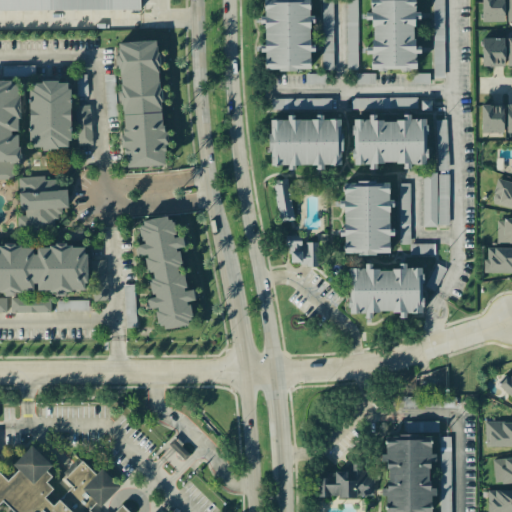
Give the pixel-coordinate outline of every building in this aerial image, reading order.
[(0,0),(0,11),(140,9),(139,0),(0,0)] [(310,68),(309,51),(313,51),(313,44),(309,44),(309,22),(313,22),(313,15),(308,15),(308,0),(263,0),(263,15),(259,15),(259,23),(263,23),(264,44),(259,44),(259,51),(264,51),(264,69),(277,68),(277,71),(295,70),(296,68),(310,68)] [(320,0),(322,70),(333,70),(331,0),(320,0)] [(345,0),(347,69),(358,69),(356,0),(345,0)] [(414,0),(414,11),(419,11),(419,18),(414,19),(414,26),(412,26),(412,38),(414,38),(414,45),(419,45),(419,53),(414,53),(415,68),(409,68),(409,70),(399,70),(399,69),(385,68),(385,70),(375,70),(375,69),(369,69),(369,53),(364,53),(364,46),(370,46),(370,39),(371,39),(371,27),(370,27),(370,19),(365,20),(364,12),(369,12),(368,0),(414,0)] [(442,0),(432,0),(433,61),(433,76),(443,76),(443,62),(442,0)] [(503,21),(502,0),(480,0),(481,22),(503,21)] [(481,66),(504,66),(503,38),(481,38),(481,66)] [(165,165),(157,40),(116,42),(123,148),(124,147),(125,168),(165,165)] [(2,75),(31,76),(31,66),(3,65),(2,75)] [(325,73),(305,74),(305,84),(325,83),(325,73)] [(353,84),(374,84),(374,73),(353,73),(353,84)] [(86,96),(86,75),(76,75),(76,96),(86,96)] [(0,136),(1,179),(13,179),(12,164),(19,164),(18,81),(0,80),(0,136)] [(29,148),(70,148),(69,81),(29,81),(29,148)] [(270,108),(330,109),(331,99),(271,97),(270,108)] [(350,98),(350,109),(416,107),(416,97),(350,98)] [(420,100),(430,100),(430,111),(420,111),(420,100)] [(75,105),(76,146),(91,145),(89,105),(75,105)] [(503,132),(502,105),(480,105),(480,132),(503,132)] [(352,118),(367,118),(367,114),(375,114),(375,119),(382,119),(382,121),(395,121),(394,119),(402,119),(402,114),(409,114),(409,119),(425,118),(425,124),(426,124),(426,134),(425,134),(425,148),(426,148),(427,158),(425,158),(425,164),(410,164),(410,169),(403,169),(402,163),(395,163),(395,162),(383,162),(383,163),(376,163),(376,168),(368,169),(368,164),(353,165),(353,159),(351,159),(351,149),(353,149),(352,134),(350,135),(350,125),(352,125),(352,118)] [(339,118),(322,119),(322,115),(315,115),(315,119),(293,119),(293,115),(286,115),(286,120),(269,120),(269,134),(267,134),(268,151),(270,151),(270,165),(286,165),(286,169),(294,169),(294,165),(315,164),(315,169),(323,169),(323,164),(340,164),(339,151),(342,151),(341,133),(339,132),(339,118)] [(437,170),(447,170),(446,120),(435,120),(437,170)] [(436,172),(436,226),(422,226),(422,172),(436,172)] [(448,174),(437,174),(437,225),(448,225),(448,174)] [(18,177),(19,213),(18,213),(18,230),(58,229),(57,208),(67,207),(66,189),(56,190),(56,179),(44,179),(44,176),(18,177)] [(293,219),(278,222),(271,181),(286,178),(293,219)] [(511,207),(511,182),(496,179),(490,202),(511,207)] [(389,252),(388,235),(393,235),(393,228),(388,228),(388,206),(392,206),(392,199),(388,199),(388,182),(374,182),(374,180),(356,180),(356,183),(342,183),(343,199),(338,199),(338,207),(343,207),(343,228),(339,228),(339,235),(343,235),(343,253),(357,252),(357,255),(374,254),(375,252),(389,252)] [(409,183),(398,183),(399,244),(409,243),(409,183)] [(141,220),(139,233),(141,244),(136,245),(135,255),(146,256),(144,272),(151,272),(150,282),(153,297),(145,298),(147,309),(156,307),(161,330),(188,325),(189,310),(188,301),(195,299),(193,289),(184,290),(185,284),(183,274),(177,274),(180,251),(184,246),(182,236),(173,237),(175,220),(156,217),(141,220)] [(496,242),(511,242),(511,218),(496,218),(496,242)] [(317,266),(316,242),(305,242),(305,244),(301,244),(301,235),(284,235),(284,251),(290,251),(290,262),(298,262),(298,264),(303,264),(305,264),(305,266),(317,266)] [(433,243),(409,244),(409,255),(433,254),(433,243)] [(84,292),(86,247),(34,245),(34,246),(1,245),(0,269),(0,294),(15,295),(15,291),(34,292),(34,290),(84,292)] [(484,272),(511,272),(511,247),(485,247),(484,272)] [(106,299),(105,260),(90,260),(92,300),(106,299)] [(348,267),(363,267),(363,263),(370,263),(371,268),(378,268),(378,270),(390,270),(390,268),(397,268),(397,263),(405,263),(405,268),(420,267),(420,273),(422,273),(422,283),(421,283),(420,297),(422,297),(422,307),(421,307),(421,313),(405,313),(405,318),(398,318),(398,312),(391,312),(391,311),(378,311),(379,312),(371,312),(372,317),(364,318),(364,313),(349,314),(349,308),(347,308),(346,298),(348,298),(348,283),(346,284),(346,274),(348,274),(348,267)] [(445,268),(435,263),(424,286),(434,291),(445,268)] [(125,327),(135,327),(134,284),(123,284),(125,327)] [(50,312),(50,298),(10,299),(10,313),(50,312)] [(87,300),(57,301),(57,310),(87,310),(87,300)] [(511,369),(498,385),(511,397),(511,369)] [(453,408),(453,397),(403,396),(403,407),(453,408)] [(430,433),(438,433),(438,421),(406,422),(406,436),(384,436),(385,454),(385,488),(380,488),(380,496),(384,496),(384,511),(430,511),(430,496),(431,496),(431,454),(430,454),(430,433)] [(511,421),(485,422),(485,447),(511,446),(511,421)] [(450,511),(449,436),(438,436),(439,511),(450,511)] [(128,511),(120,505),(113,511),(87,511),(119,489),(108,474),(81,465),(53,500),(35,441),(5,478),(0,474),(0,484),(8,511),(128,511)] [(493,483),(511,481),(511,457),(492,458),(493,483)] [(372,496),(372,470),(361,471),(361,464),(341,465),(341,471),(327,471),(327,478),(317,478),(317,497),(372,496)] [(488,511),(511,511),(511,489),(488,489),(488,511)]
